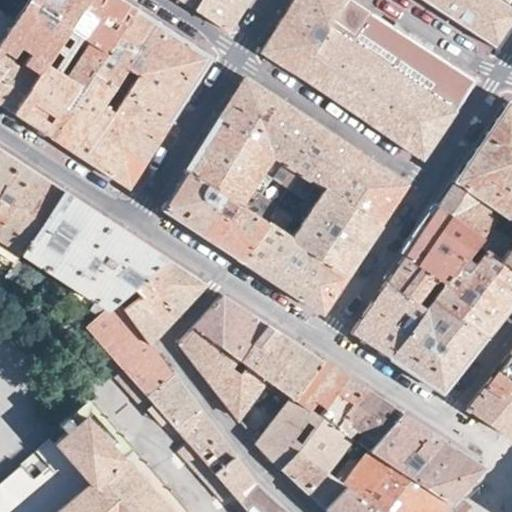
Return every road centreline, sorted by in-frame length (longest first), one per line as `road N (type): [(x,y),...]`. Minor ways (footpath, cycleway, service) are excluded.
road 1 (residential): [(306,511),(267,478),(166,348),(167,337),(223,277)]
road 2 (residential): [(233,54),(430,182)]
road 3 (residential): [(233,54),(133,218)]
road 4 (residential): [(430,182),(323,340)]
road 5 (residential): [(133,218),(0,130)]
road 6 (residential): [(323,340),(441,417)]
road 7 (residential): [(500,70),(384,0)]
road 8 (residential): [(500,70),(430,182)]
